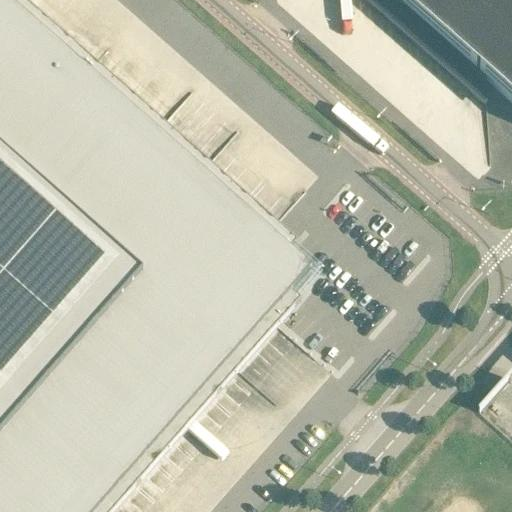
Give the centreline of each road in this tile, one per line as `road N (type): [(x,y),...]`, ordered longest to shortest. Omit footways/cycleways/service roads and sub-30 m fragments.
road 1 (unclassified): [(210,0),(511,266)]
road 2 (unclassified): [(326,511),(511,297)]
